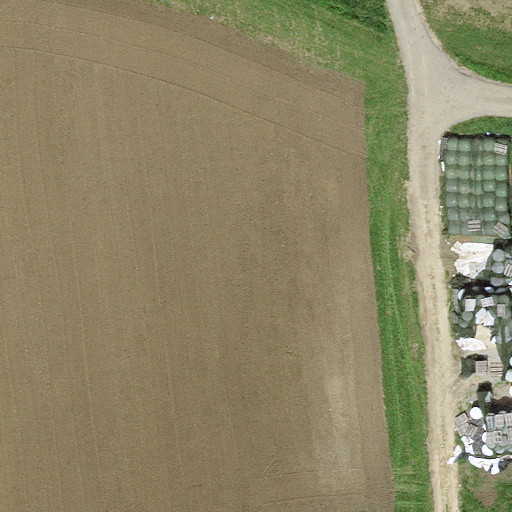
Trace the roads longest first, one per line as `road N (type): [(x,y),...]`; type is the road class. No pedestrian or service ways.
road 1 (track): [(459,511),(423,91)]
road 2 (unclassified): [(401,0),(423,91),(511,107)]
